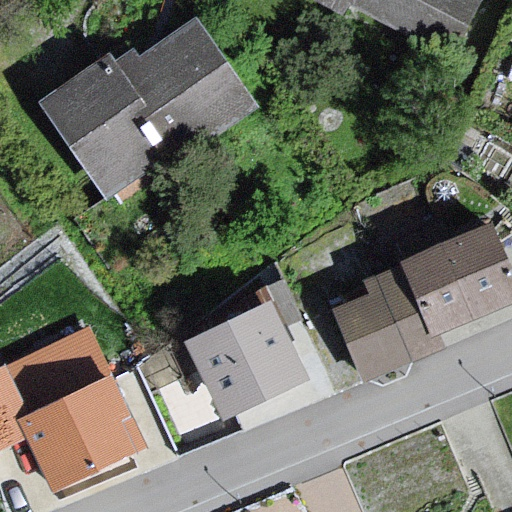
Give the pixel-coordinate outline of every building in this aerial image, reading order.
[(334,0),(456,47),(476,0),(334,0)] [(126,45),(32,111),(101,205),(240,86),(189,19),(136,59),(126,45)] [(375,280),(324,303),(353,372),(428,343),(426,336),(506,296),(485,235),(467,224),(382,260),(375,280)] [(260,306),(170,350),(209,429),(299,385),(260,306)] [(96,386),(6,434),(42,502),(133,453),(96,386)]
